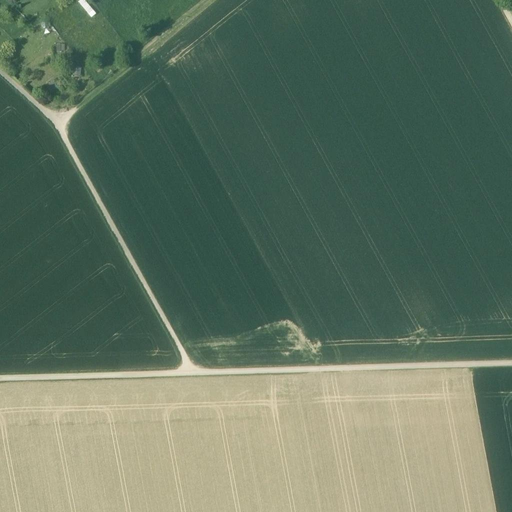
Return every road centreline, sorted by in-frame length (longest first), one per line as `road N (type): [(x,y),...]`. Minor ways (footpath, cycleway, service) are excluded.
road 1 (unclassified): [(192,372),(57,125),(0,72)]
road 2 (unclassified): [(192,372),(511,362)]
road 3 (track): [(212,0),(57,125)]
road 4 (unclassified): [(0,379),(192,372)]
